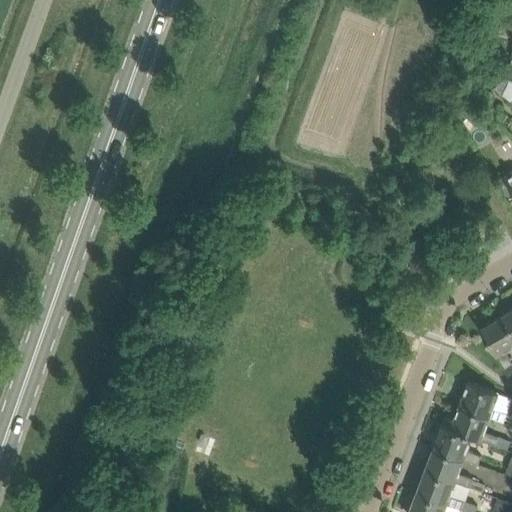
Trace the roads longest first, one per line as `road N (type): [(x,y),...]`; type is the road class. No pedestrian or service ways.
road 1 (secondary): [(0,459),(160,0)]
road 2 (residential): [(511,263),(450,301),(371,511)]
road 3 (unclassified): [(0,117),(41,0)]
